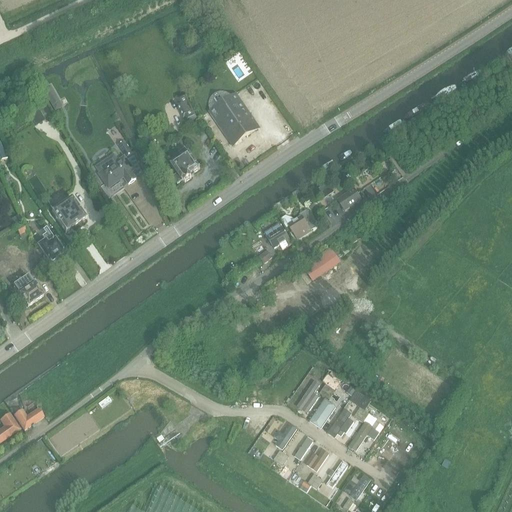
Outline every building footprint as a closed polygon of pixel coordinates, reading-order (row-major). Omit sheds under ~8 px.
[(50,86),(42,90),(51,105),(59,101),(50,86)] [(233,148),(239,144),(260,130),(254,122),(236,95),(209,113),(233,148)] [(186,96),(176,101),(178,105),(176,106),(183,120),(185,119),(187,124),(197,119),(186,96)] [(43,100),(35,105),(45,121),(52,117),(43,100)] [(143,144),(145,143),(148,150),(156,147),(152,139),(151,140),(150,136),(142,139),(143,144)] [(114,143),(109,149),(114,154),(120,148),(114,143)] [(127,158),(132,155),(124,143),(119,146),(127,158)] [(178,175),(172,178),(177,186),(182,183),(185,184),(191,180),(191,176),(200,170),(195,162),(185,149),(179,153),(182,158),(171,165),(178,175)] [(115,155),(97,168),(101,175),(100,176),(109,189),(111,188),(112,189),(120,183),(119,182),(124,179),(129,186),(136,181),(131,174),(133,172),(124,159),(120,162),(115,155)] [(354,191),(337,202),(345,212),(361,201),(354,191)] [(51,213),(60,225),(66,233),(66,234),(66,233),(71,230),(73,233),(75,234),(82,229),(83,226),(81,223),(85,220),(86,220),(79,211),(71,199),(51,213)] [(286,230),(289,228),(298,241),(311,233),(310,232),(316,228),(314,226),(316,225),(308,212),(300,217),(301,219),(294,223),(293,221),(285,218),(281,221),(286,230)] [(265,235),(267,239),(274,250),(280,247),(283,251),(292,245),(280,226),(265,235)] [(31,227),(20,231),(23,237),(33,233),(31,227)] [(38,247),(43,255),(49,263),(63,253),(57,245),(46,229),(43,231),(46,235),(42,238),(45,242),(38,247)] [(336,247),(304,268),(313,282),(340,263),(338,260),(343,256),(336,247)] [(272,259),(267,252),(259,258),(264,265),(272,259)] [(19,296),(22,300),(28,309),(43,298),(38,289),(35,285),(46,277),(39,267),(27,275),(27,276),(13,286),(19,296)] [(328,375),(322,383),(326,386),(331,389),(335,392),(341,384),(328,375)] [(319,388),(314,384),(296,408),(307,415),(319,399),(314,395),(319,388)] [(320,395),(324,398),(331,389),(326,386),(320,395)] [(335,392),(331,389),(324,398),(329,401),(335,392)] [(351,389),(347,394),(352,398),(356,393),(351,389)] [(352,398),(349,402),(360,410),(364,412),(371,403),(356,393),(352,398)] [(102,410),(112,403),(108,397),(98,404),(102,410)] [(335,409),(324,401),(309,423),(320,431),(335,409)] [(14,416),(24,431),(43,419),(38,410),(27,417),(22,411),(14,416)] [(358,422),(365,413),(364,412),(360,410),(354,419),(358,422)] [(351,416),(344,411),(327,435),(334,440),(340,432),(346,436),(354,424),(348,420),(351,416)] [(369,416),(365,413),(358,422),(363,425),(369,416)] [(0,422),(5,428),(0,431),(0,445),(22,431),(11,415),(0,421),(0,422)] [(275,447),(282,452),(297,430),(290,425),(283,436),(278,432),(273,439),(278,443),(275,447)] [(377,435),(363,427),(349,448),(362,457),(377,435)] [(392,438),(400,430),(397,427),(389,435),(392,438)] [(313,443),(307,439),(294,458),(300,462),(313,443)] [(278,465),(285,456),(280,452),(274,461),(278,465)] [(314,456),(306,468),(318,476),(331,457),(323,452),(318,459),(314,456)] [(289,459),(285,456),(278,465),(283,468),(289,459)] [(445,461),(441,467),(447,470),(451,464),(445,461)] [(348,467),(342,463),(327,486),(333,490),(348,467)] [(303,484),(307,479),(294,470),(290,475),(303,484)] [(314,476),(308,485),(311,488),(312,488),(318,479),(314,476)] [(370,482),(363,477),(356,487),(350,482),(342,493),(356,502),(370,482)] [(318,479),(312,488),(317,492),(323,483),(318,479)] [(305,484),(300,491),(307,495),(311,488),(308,485),(305,484)] [(350,511),(355,505),(350,501),(344,510),(346,511),(350,511)]
